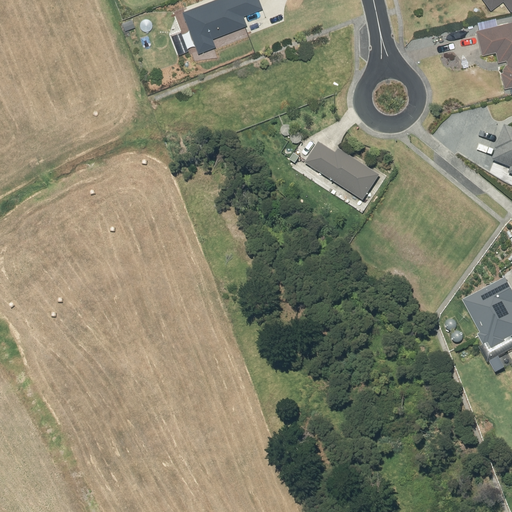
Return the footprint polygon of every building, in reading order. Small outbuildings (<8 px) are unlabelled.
[(140,7),(137,0),(126,0),(120,3),(125,14),(140,7)] [(259,0),(213,0),(184,12),(199,53),(217,46),(214,38),(248,25),(244,15),(263,8),(259,0)] [(511,0),(484,0),(491,9),(503,0),(511,11),(511,9),(511,0)] [(145,34),(149,34),(150,34),(152,33),(153,32),(154,31),(155,30),(155,29),(156,28),(156,26),(156,25),(155,23),(155,22),(154,21),(153,20),(152,19),(151,18),(149,18),(148,17),(147,17),(145,18),(144,18),(143,19),(142,20),(141,21),(140,22),(139,23),(139,25),(139,26),(139,27),(139,29),(140,30),(141,31),(142,32),(143,33),(144,34),(145,34)] [(133,20),(123,23),(125,30),(135,27),(133,20)] [(511,20),(476,30),(482,54),(496,51),(498,62),(506,60),(507,63),(506,63),(502,69),(503,72),(500,72),(504,88),(511,85),(511,20)] [(511,128),(505,126),(495,150),(497,150),(492,161),(510,169),(508,174),(511,175),(511,128)] [(305,165),(362,203),(379,177),(339,150),(336,154),(319,143),(305,165)] [(511,234),(509,228),(500,233),(511,253),(511,234)]
